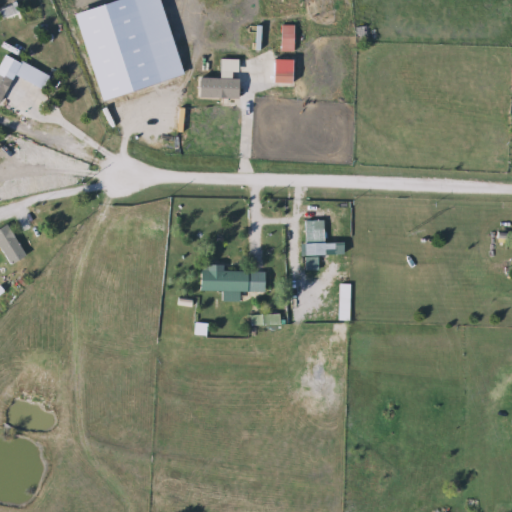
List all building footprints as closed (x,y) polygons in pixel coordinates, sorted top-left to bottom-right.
[(369,50),(360,57),(354,50),(363,43),(369,50)] [(0,55),(16,62),(0,99),(0,55)] [(321,220),(321,244),(301,244),(301,220),(321,220)] [(0,256),(0,226),(4,224),(23,256),(6,266),(0,256)] [(244,272),(244,292),(196,291),(196,266),(210,266),(210,272),(244,272)] [(276,315),(276,325),(247,325),(247,315),(276,315)]
